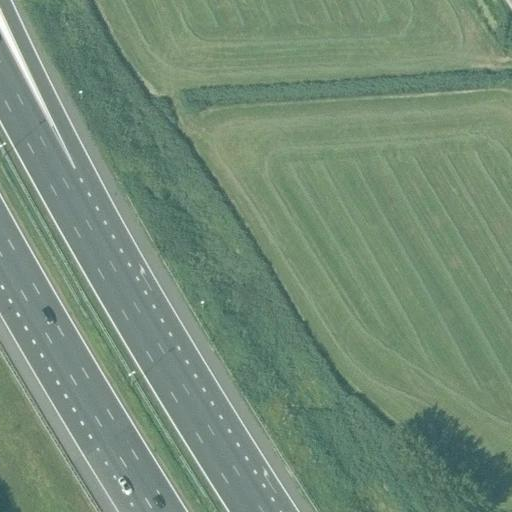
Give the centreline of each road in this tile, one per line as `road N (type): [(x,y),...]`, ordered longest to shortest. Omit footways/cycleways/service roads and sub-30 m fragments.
road 1 (motorway): [(253,511),(51,173)]
road 2 (motorway): [(0,241),(161,511)]
road 3 (motorway): [(51,173),(0,2)]
